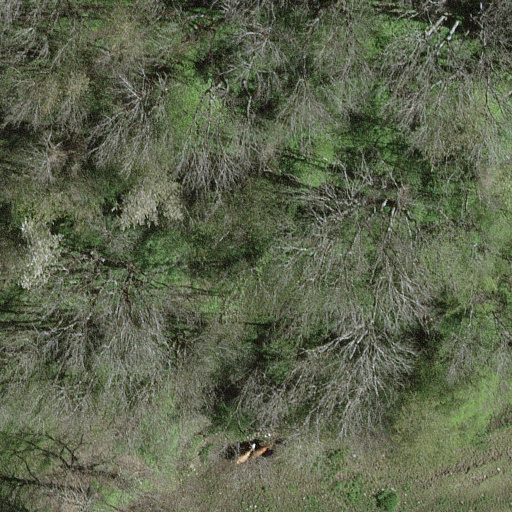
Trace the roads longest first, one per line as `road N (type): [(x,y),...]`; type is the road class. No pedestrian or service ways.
road 1 (track): [(215,511),(219,471),(244,444),(414,436),(511,407)]
road 2 (track): [(511,494),(363,498),(324,511)]
